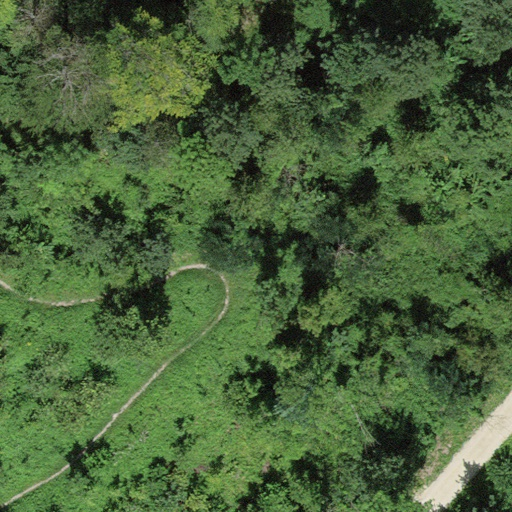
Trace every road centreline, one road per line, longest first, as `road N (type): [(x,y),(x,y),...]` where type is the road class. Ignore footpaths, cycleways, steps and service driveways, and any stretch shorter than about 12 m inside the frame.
road 1 (track): [(0,124),(192,61),(276,0)]
road 2 (track): [(511,398),(411,511)]
